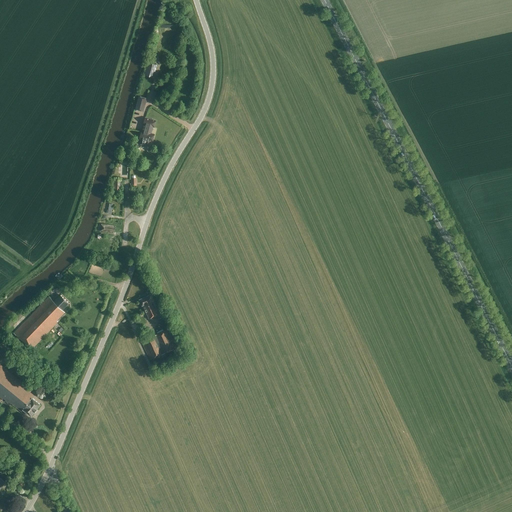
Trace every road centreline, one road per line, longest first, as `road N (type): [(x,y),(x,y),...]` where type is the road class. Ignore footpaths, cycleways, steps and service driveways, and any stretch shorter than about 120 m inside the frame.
road 1 (tertiary): [(25,511),(118,304),(158,191),(207,104),(212,55),(196,0)]
road 2 (primary): [(511,369),(322,0)]
